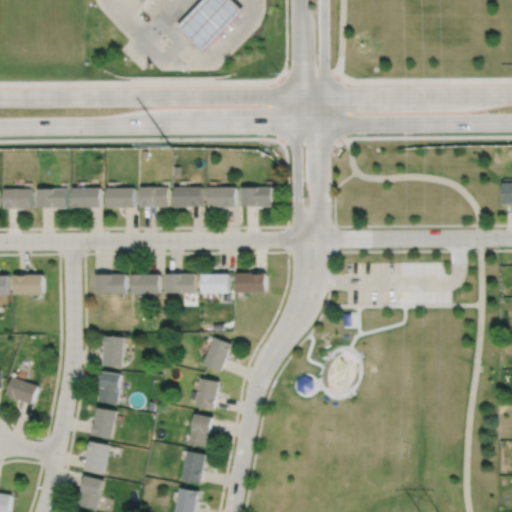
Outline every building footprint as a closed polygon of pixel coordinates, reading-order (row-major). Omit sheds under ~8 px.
[(236,0),(204,0),(179,26),(205,52),(246,10),(236,0)] [(511,178),(504,179),(504,184),(503,184),(503,205),(511,204),(511,178)] [(244,185),(245,205),(274,204),(274,185),(244,185)] [(75,187),(75,205),(103,205),(103,186),(75,187)] [(142,186),(170,186),(170,205),(142,205),(142,186)] [(176,186),(176,205),(205,205),(204,186),(176,186)] [(210,186),(210,205),(238,205),(238,186),(210,186)] [(108,187),(108,205),(137,205),(137,187),(108,187)] [(6,188),(6,206),(34,206),(33,188),(6,188)] [(39,188),(39,206),(69,206),(69,188),(39,188)] [(238,271),(238,290),(268,290),(268,270),(238,271)] [(97,272),(98,291),(128,291),(127,271),(97,272)] [(133,272),(134,292),(162,291),(161,271),(133,272)] [(166,271),(167,291),(197,291),(197,271),(166,271)] [(203,271),(203,292),(231,292),(231,271),(203,271)] [(0,274),(0,293),(11,293),(11,274),(0,274)] [(16,274),(16,294),(45,293),(45,274),(16,274)] [(106,333),(104,363),(124,365),(125,334),(106,333)] [(216,334),(205,362),(222,369),(234,342),(216,334)] [(104,369),(99,399),(118,402),(123,372),(104,369)] [(305,374),(297,380),(298,389),(307,393),(314,388),(313,378),(305,374)] [(14,375),(7,394),(34,403),(40,384),(14,375)] [(202,375),(196,404),(215,407),(221,379),(202,375)] [(150,400),(148,408),(154,409),(156,399),(150,398),(150,400)] [(98,405),(92,433),(112,437),(117,409),(98,405)] [(196,412),(190,441),(209,445),(214,415),(196,412)] [(91,439),(85,468),(104,472),(110,443),(91,439)] [(188,449),(183,478),(202,482),(207,453),(188,449)] [(86,474),(79,504),(98,508),(104,478),(86,474)] [(181,486),(176,511),(196,511),(200,490),(181,486)] [(0,491),(0,511),(5,511),(11,511),(14,493),(0,491)]
